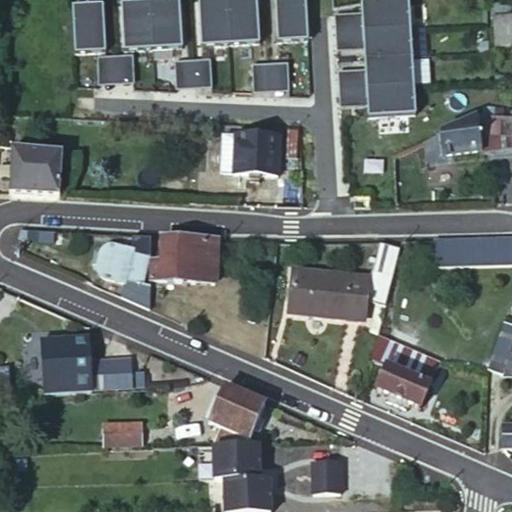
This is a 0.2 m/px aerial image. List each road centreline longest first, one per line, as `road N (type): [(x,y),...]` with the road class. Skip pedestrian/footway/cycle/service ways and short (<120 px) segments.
road 1 (unclassified): [(0,268),(487,481)]
road 2 (unclassified): [(328,223),(0,210)]
road 3 (residential): [(323,116),(93,104)]
road 4 (unclassified): [(511,221),(328,223)]
